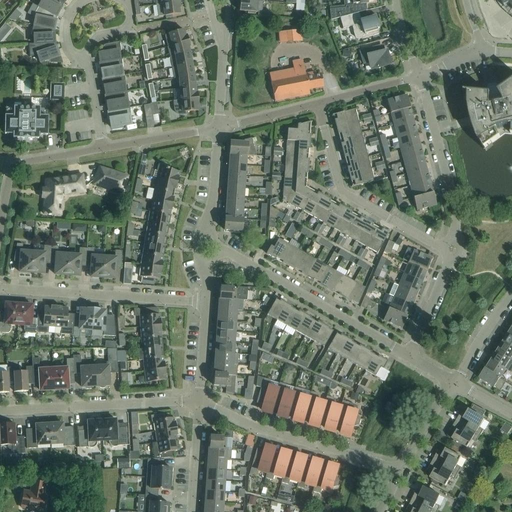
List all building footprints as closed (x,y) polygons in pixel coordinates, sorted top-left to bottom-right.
[(33,0),(28,0),(26,6),(35,11),(39,3),(33,0)] [(63,5),(57,0),(41,0),(38,7),(38,6),(57,17),(57,16),(56,16),(60,9),(60,10),(63,5)] [(258,1),(241,0),(241,5),(239,5),(239,11),(247,12),(247,13),(255,14),(255,12),(262,13),(263,2),(258,1)] [(375,0),(374,0),(351,0),(352,5),(345,6),(345,8),(329,9),(330,20),(352,14),(366,11),(366,3),(373,2),(373,0),(375,0)] [(179,8),(179,2),(162,4),(156,5),(158,17),(165,16),(165,18),(171,17),(171,15),(179,14),(179,12),(178,12),(177,8),(179,8)] [(56,22),(57,17),(38,6),(32,17),(35,17),(34,25),(33,25),(54,30),(53,29),(55,22),(56,22)] [(15,10),(7,19),(16,21),(21,15),(15,10)] [(358,13),(339,18),(342,29),(351,26),(354,35),(355,37),(358,39),(360,39),(361,39),(378,35),(376,29),(379,28),(375,15),(360,19),(358,13)] [(54,35),(54,30),(33,25),(30,36),(34,36),(34,44),(33,44),(55,43),(54,43),(54,35)] [(164,35),(167,47),(187,41),(186,36),(184,36),(183,32),(184,32),(183,30),(164,35)] [(286,43),(298,42),(297,30),(285,32),(286,43)] [(189,47),(187,41),(167,47),(171,46),(174,56),(190,53),(189,51),(188,52),(187,48),(189,47)] [(118,52),(118,51),(119,52),(121,51),(120,47),(119,42),(106,44),(103,45),(101,47),(97,55),(98,54),(100,62),(98,63),(121,59),(119,59),(118,52)] [(59,56),(56,48),(57,48),(55,43),(33,44),(29,44),(30,57),(37,55),(40,63),(59,56)] [(380,46),(360,51),(363,64),(369,62),(371,70),(383,66),(385,65),(386,64),(387,63),(388,61),(388,59),(385,51),(384,51),(383,53),(381,52),(380,46)] [(191,59),(190,53),(174,56),(176,67),(192,64),(191,63),(190,63),(190,59),(191,59)] [(122,63),(121,59),(98,63),(98,65),(99,72),(101,71),(102,79),(101,79),(124,75),(122,75),(121,68),(123,68),(122,63)] [(192,64),(176,67),(171,68),(173,79),(178,78),(194,76),(193,69),(192,70),(191,66),(192,66),(192,64)] [(320,74),(315,75),(314,72),(305,74),(303,67),(294,69),(293,69),(269,74),(269,73),(269,74),(274,102),(275,102),(275,101),(308,95),(309,95),(308,90),(322,87),(320,74)] [(125,80),(124,80),(124,75),(101,79),(101,82),(102,88),(104,88),(105,95),(103,95),(104,95),(126,91),(125,92),(123,84),(125,84),(125,80)] [(194,82),(194,76),(178,78),(179,89),(195,87),(195,86),(194,86),(193,82),(194,82)] [(511,80),(497,91),(494,94),(489,94),(489,93),(482,92),(468,91),(468,92),(468,104),(470,116),(472,121),(473,125),(473,126),(477,137),(484,148),(500,137),(499,137),(504,133),(510,134),(511,134),(511,80)] [(52,84),(50,84),(50,85),(51,85),(50,99),(50,100),(51,100),(62,100),(63,100),(63,99),(63,85),(63,84),(62,84),(52,84)] [(195,89),(195,87),(179,89),(180,100),(197,99),(197,93),(194,93),(194,89),(195,89)] [(127,96),(126,91),(104,95),(104,98),(105,104),(107,104),(108,111),(106,111),(106,112),(129,108),(127,108),(126,101),(128,100),(127,96)] [(410,108),(406,95),(386,101),(390,113),(410,108)] [(197,99),(180,100),(173,101),(174,110),(175,111),(175,112),(176,113),(177,114),(178,115),(179,115),(180,115),(182,115),(185,115),(184,112),(197,111),(197,109),(196,109),(195,105),(198,105),(197,99)] [(149,104),(150,104),(151,116),(158,114),(156,103),(149,104)] [(152,117),(151,116),(150,104),(143,106),(145,118),(152,117)] [(4,134),(5,134),(4,138),(13,138),(14,138),(21,138),(22,138),(23,138),(27,138),(29,138),(37,138),(37,139),(38,139),(38,137),(38,135),(46,135),(47,135),(47,134),(47,118),(47,117),(47,109),(39,108),(38,108),(15,108),(14,108),(5,108),(5,116),(5,117),(5,133),(4,133),(4,134)] [(130,112),(129,108),(106,112),(107,114),(106,114),(108,120),(109,120),(111,128),(130,125),(129,117),(131,116),(130,112)] [(410,108),(390,113),(393,125),(413,120),(409,108),(410,108)] [(333,116),(336,127),(358,121),(355,110),(357,109),(356,109),(331,115),(332,116),(333,116)] [(416,132),(413,120),(393,125),(397,137),(416,132)] [(361,133),(358,121),(336,127),(339,139),(361,133)] [(287,129),(286,140),(309,142),(310,123),(311,122),(287,128),(287,129)] [(419,144),(416,132),(397,137),(400,149),(419,144)] [(364,145),(361,133),(339,139),(342,151),(364,145)] [(229,143),(229,154),(246,155),(256,156),(256,155),(255,155),(251,139),(244,141),(244,144),(229,143)] [(308,154),(309,142),(286,140),(285,153),(308,154)] [(422,156),(419,144),(400,149),(403,162),(422,156)] [(367,157),(364,145),(342,151),(346,163),(367,157)] [(307,167),(308,154),(285,153),(284,165),(307,167)] [(245,166),(246,155),(229,154),(228,165),(245,166)] [(426,169),(422,156),(403,162),(406,174),(426,169)] [(371,169),(367,157),(346,163),(349,174),(371,169)] [(167,169),(168,168),(168,167),(167,166),(167,165),(166,164),(166,163),(165,163),(164,163),(163,162),(162,162),(161,163),(160,163),(159,164),(158,165),(158,166),(156,171),(159,172),(157,178),(177,183),(179,172),(168,169),(167,169)] [(137,176),(143,177),(146,165),(140,164),(137,176)] [(244,177),(245,166),(228,165),(227,175),(244,177)] [(306,179),(307,167),(284,165),(284,177),(306,179)] [(92,185),(122,194),(127,176),(101,168),(99,175),(96,174),(92,185)] [(374,180),(371,169),(349,174),(352,186),(351,187),(376,180),(374,180)] [(429,181),(426,169),(406,174),(410,186),(429,181)] [(44,198),(43,214),(48,214),(48,215),(51,215),(51,214),(60,215),(62,196),(84,192),(82,175),(45,180),(45,189),(42,189),(41,198),(44,198)] [(244,187),(244,177),(227,175),(227,186),(244,187)] [(306,187),(306,179),(284,177),(282,199),(306,187)] [(175,189),(177,183),(157,178),(154,189),(172,193),(174,193),(175,189)] [(432,193),(429,181),(410,186),(413,198),(432,193)] [(243,198),(244,187),(227,186),(226,197),(243,198)] [(302,211),(313,191),(306,187),(282,199),(302,211)] [(174,193),(172,193),(154,189),(152,200),(172,204),(173,198),(174,193)] [(312,217),(323,197),(313,191),(302,211),(312,217)] [(436,205),(432,193),(413,198),(416,211),(436,205)] [(242,209),(243,198),(226,197),(225,208),(242,209)] [(323,223),(334,203),(323,197),(312,217),(323,223)] [(171,211),(172,204),(152,200),(150,211),(169,215),(170,210),(171,211)] [(333,229),(345,209),(334,203),(323,223),(333,229)] [(241,219),(242,209),(225,208),(224,219),(242,220),(242,219),(241,219)] [(344,235),(355,215),(345,209),(333,229),(344,235)] [(168,225),(169,219),(169,215),(150,211),(148,222),(168,225)] [(355,241),(366,221),(355,215),(344,235),(355,241)] [(241,231),(242,220),(224,219),(224,230),(241,231)] [(366,247),(377,227),(366,221),(355,241),(366,247)] [(166,236),(168,225),(148,222),(146,233),(164,236),(166,236)] [(387,233),(377,227),(366,247),(376,253),(375,255),(388,232),(387,233)] [(166,236),(164,236),(146,233),(145,243),(164,247),(166,236)] [(278,261),(288,245),(278,239),(273,248),(270,247),(266,254),(278,261)] [(383,252),(389,254),(394,243),(388,241),(383,252)] [(162,257),(164,247),(145,243),(143,254),(160,257),(162,257)] [(31,273),(32,253),(22,252),(22,244),(16,244),(14,257),(20,258),(19,271),(18,272),(31,273)] [(288,266),(297,250),(288,245),(278,261),(288,266)] [(44,259),(50,260),(51,246),(44,246),(43,253),(32,253),(31,273),(44,273),(43,273),(44,259)] [(67,275),(68,255),(57,254),(58,247),(51,246),(50,260),(56,260),(55,274),(54,274),(67,275)] [(80,262),(85,262),(86,249),(79,248),(78,256),(68,255),(67,275),(79,276),(79,275),(80,262)] [(102,277),(103,257),(93,257),(93,249),(86,249),(85,262),(91,263),(90,276),(89,277),(102,277)] [(297,272),(306,256),(297,250),(288,266),(297,272)] [(431,258),(413,250),(408,262),(426,270),(431,258)] [(115,264),(121,265),(122,251),(115,251),(114,258),(103,257),(102,277),(115,278),(114,278),(115,264)] [(162,257),(160,257),(143,254),(141,265),(161,268),(162,262),(161,262),(162,257)] [(306,277),(316,261),(306,256),(297,272),(306,277)] [(316,282),(325,266),(316,261),(306,277),(316,282)] [(426,271),(426,270),(408,262),(407,263),(408,263),(403,274),(421,282),(426,271)] [(160,275),(161,268),(141,265),(139,277),(142,277),(141,283),(153,285),(154,278),(159,279),(159,274),(160,275)] [(325,288),(334,272),(325,266),(316,282),(325,288)] [(335,293),(344,277),(334,272),(325,288),(335,293)] [(416,293),(421,282),(403,274),(398,285),(416,293)] [(344,298),(353,282),(344,277),(335,293),(344,298)] [(357,305),(364,289),(353,282),(344,298),(354,304),(354,303),(357,305)] [(411,305),(416,293),(398,285),(398,286),(393,284),(388,295),(393,297),(411,305)] [(237,287),(237,289),(220,288),(219,299),(236,300),(246,301),(247,288),(237,287)] [(375,303),(369,301),(370,299),(364,296),(359,307),(365,310),(367,306),(373,308),(375,303)] [(406,316),(411,305),(393,297),(388,308),(388,309),(406,317),(407,316),(406,316)] [(236,311),(236,300),(219,299),(218,310),(236,311)] [(276,320),(285,304),(276,299),(266,315),(276,320)] [(17,325),(19,305),(17,305),(16,304),(13,303),(12,304),(5,304),(4,317),(0,316),(0,332),(8,333),(10,331),(10,324),(17,325)] [(26,305),(19,305),(17,325),(23,325),(23,329),(24,331),(25,332),(27,333),(35,334),(36,319),(30,318),(31,310),(32,310),(32,305),(26,304),(26,305)] [(285,326),(295,309),(285,304),(276,320),(285,326)] [(54,327),(56,306),(50,306),(50,307),(44,307),(43,317),(37,317),(36,319),(35,334),(36,334),(36,333),(48,333),(48,327),(54,327)] [(61,307),(56,306),(54,327),(61,328),(60,334),(72,335),(73,319),(67,319),(68,308),(61,308),(61,307)] [(91,330),(93,309),(86,308),(86,310),(80,309),(79,319),(73,319),(72,335),(72,337),(79,337),(79,329),(91,330)] [(160,319),(157,320),(157,308),(139,309),(140,327),(160,326),(160,319)] [(99,309),(93,309),(91,330),(103,331),(103,336),(115,337),(114,316),(113,316),(113,318),(107,318),(104,316),(105,311),(99,311),(99,309)] [(295,331),(304,315),(295,309),(285,326),(295,331)] [(401,329),(406,317),(388,309),(383,320),(401,329)] [(235,322),(236,311),(218,310),(217,320),(235,322)] [(304,336),(314,320),(304,315),(295,331),(304,336)] [(234,332),(235,322),(217,320),(217,331),(234,332)] [(314,342),(323,326),(314,320),(304,336),(314,342)] [(161,332),(160,326),(140,327),(141,339),(159,337),(160,337),(160,332),(161,332)] [(333,331),(323,326),(314,342),(323,347),(333,331)] [(233,343),(234,332),(217,331),(216,342),(233,343)] [(337,355),(346,338),(336,333),(327,349),(337,355)] [(511,335),(508,333),(502,342),(511,347),(511,335)] [(160,337),(159,337),(141,339),(142,349),(161,347),(161,341),(160,337)] [(346,360),(355,344),(346,338),(337,355),(346,360)] [(233,354),(233,343),(216,342),(215,353),(233,354)] [(511,347),(502,342),(497,351),(511,360),(511,347)] [(355,365),(365,349),(355,344),(346,360),(355,365)] [(162,354),(161,347),(142,349),(136,350),(137,360),(143,360),(161,358),(162,358),(162,354)] [(106,366),(94,367),(95,387),(98,386),(98,387),(100,388),(102,389),(104,388),(106,386),(109,386),(108,374),(117,373),(116,349),(107,349),(107,362),(106,362),(106,366)] [(365,371),(374,355),(365,349),(355,365),(365,371)] [(511,371),(511,360),(497,351),(491,360),(505,369),(511,373),(511,371)] [(238,354),(233,354),(215,353),(214,363),(232,365),(237,365),(238,354)] [(262,353),(260,359),(265,361),(268,355),(262,353)] [(95,387),(94,367),(81,367),(80,355),(72,356),(72,359),(73,359),(74,373),(73,373),(73,374),(80,374),(81,387),(85,387),(86,389),(89,389),(91,389),(92,387),(95,387)] [(386,361),(374,355),(365,371),(374,376),(380,367),(382,369),(386,361)] [(54,390),(53,369),(39,370),(38,358),(31,359),(32,367),(33,384),(33,385),(39,384),(39,391),(54,390)] [(162,358),(161,358),(143,360),(144,371),(164,369),(164,362),(163,362),(162,358)] [(74,379),(73,374),(73,373),(74,373),(73,359),(72,359),(66,359),(66,368),(53,369),(54,390),(68,389),(68,379),(74,379)] [(505,369),(491,360),(485,369),(499,378),(505,369)] [(237,365),(232,365),(214,363),(214,374),(233,376),(236,376),(237,365)] [(26,367),(26,371),(14,372),(14,368),(6,368),(6,373),(7,373),(8,381),(14,381),(14,392),(27,391),(27,384),(33,384),(32,367),(26,367)] [(165,375),(164,369),(144,371),(146,383),(149,382),(149,385),(155,384),(155,381),(165,380),(164,375),(165,375)] [(506,382),(499,378),(485,369),(483,373),(482,373),(479,379),(493,387),(493,388),(494,388),(494,387),(500,391),(506,382)] [(8,387),(8,381),(7,373),(6,373),(0,372),(0,392),(8,393),(8,387)] [(233,376),(214,374),(213,385),(225,386),(225,391),(232,393),(233,376)] [(272,407),(277,389),(279,383),(263,378),(256,403),(262,405),(261,410),(271,413),(272,408),(272,407)] [(288,412),(293,394),(295,387),(279,383),(277,389),(272,407),(272,408),(278,409),(277,414),(286,417),(288,412)] [(309,398),(308,398),(300,396),(302,389),(295,387),(293,394),(288,412),(294,414),(292,419),(302,422),(304,417),(303,417),(309,398)] [(319,421),(324,403),(316,400),(317,394),(310,392),(308,398),(309,398),(303,417),(304,417),(310,418),(308,424),(318,426),(319,421)] [(340,407),(331,405),(333,398),(326,396),(324,403),(319,421),(325,423),(324,428),(334,431),(335,426),(340,407)] [(342,401),(340,407),(335,426),(341,428),(340,433),(349,435),(352,426),(354,426),(355,426),(356,426),(357,425),(358,424),(359,424),(360,420),(360,419),(359,418),(359,417),(358,416),(357,416),(355,415),(356,412),(347,409),(349,403),(342,401)] [(461,412),(455,421),(480,436),(483,430),(479,428),(484,419),(482,418),(486,411),(474,405),(470,411),(469,410),(466,415),(461,412)] [(153,421),(155,432),(176,429),(175,422),(174,422),(173,418),(164,419),(163,415),(151,416),(152,422),(153,421)] [(115,425),(116,425),(116,424),(117,423),(117,422),(116,421),(116,420),(115,419),(114,419),(113,418),(112,418),(111,419),(110,419),(109,420),(101,421),(102,441),(108,440),(108,442),(108,443),(109,444),(109,445),(110,446),(111,446),(112,447),(113,447),(114,447),(115,447),(116,447),(118,446),(127,445),(126,427),(120,428),(119,429),(115,425)] [(101,421),(94,421),(93,420),(92,420),(91,420),(90,419),(89,420),(88,420),(87,421),(87,422),(86,423),(86,424),(86,425),(87,426),(88,427),(84,431),(78,431),(79,448),(87,447),(88,448),(89,448),(90,448),(91,448),(93,448),(94,448),(95,447),(95,446),(96,445),(97,444),(97,443),(97,442),(97,441),(102,441),(101,421)] [(480,436),(455,421),(449,431),(454,434),(451,438),(467,448),(472,440),(476,442),(480,436)] [(1,425),(0,425),(0,445),(7,445),(7,448),(9,449),(11,449),(11,454),(24,454),(23,438),(14,438),(13,424),(9,425),(8,423),(2,423),(1,425)] [(62,423),(49,424),(50,444),(63,443),(64,447),(74,446),(73,427),(65,427),(65,429),(63,430),(62,423)] [(50,444),(49,424),(35,425),(36,431),(33,431),(33,429),(25,430),(26,449),(37,448),(37,445),(50,444)] [(176,439),(175,435),(177,435),(176,429),(155,432),(157,442),(174,439),(176,439)] [(244,445),(247,446),(252,448),(255,437),(247,434),(244,445)] [(209,437),(208,448),(226,449),(227,438),(209,437)] [(171,452),(178,450),(176,439),(174,439),(157,442),(152,443),(154,458),(153,458),(153,459),(160,458),(173,457),(172,457),(171,452)] [(267,472),(272,453),(273,454),(274,448),(264,446),(263,451),(256,449),(249,474),(256,476),(258,469),(267,471),(267,472)] [(231,449),(226,449),(208,448),(208,458),(225,460),(230,460),(231,449)] [(438,450),(432,460),(457,474),(461,468),(456,465),(461,457),(445,448),(442,453),(438,450)] [(283,476),(288,458),(290,453),(280,450),(278,455),(273,454),(272,453),(267,472),(267,471),(265,478),(272,480),(274,474),(282,476),(283,476)] [(298,481),(304,462),(304,463),(306,457),(296,455),(294,460),(288,458),(283,476),(282,476),(280,483),(288,485),(290,478),(298,481)] [(172,479),(172,472),(170,472),(170,468),(159,467),(160,458),(153,459),(147,459),(146,478),(172,479)] [(225,471),(225,460),(208,458),(207,469),(225,471)] [(310,464),(304,463),(304,462),(298,481),(296,487),(303,489),(305,483),(314,485),(320,467),(321,462),(311,459),(310,464)] [(457,474),(432,460),(427,470),(432,473),(429,478),(445,486),(450,478),(454,480),(457,474)] [(326,469),(320,467),(314,485),(312,492),(319,494),(321,487),(330,490),(331,487),(333,487),(334,487),(335,487),(336,486),(337,485),(338,481),(338,480),(338,479),(337,477),(336,477),(334,476),(337,466),(327,464),(326,469)] [(224,481),(225,471),(207,469),(206,480),(224,481)] [(169,490),(169,486),(171,486),(172,479),(146,478),(145,495),(157,496),(158,490),(169,490)] [(223,492),(224,481),(206,480),(205,491),(223,492)] [(43,494),(45,483),(32,481),(31,488),(32,488),(31,492),(23,491),(20,507),(44,511),(47,495),(43,494)] [(416,490),(411,500),(435,511),(437,511),(440,506),(435,504),(440,496),(423,487),(421,492),(416,490)] [(222,503),(223,492),(205,491),(205,502),(222,503)] [(169,511),(170,507),(168,507),(168,503),(157,502),(157,496),(145,495),(143,511),(169,511)] [(435,511),(411,500),(406,510),(410,511),(435,511)] [(221,511),(222,503),(205,502),(204,511),(221,511)]
